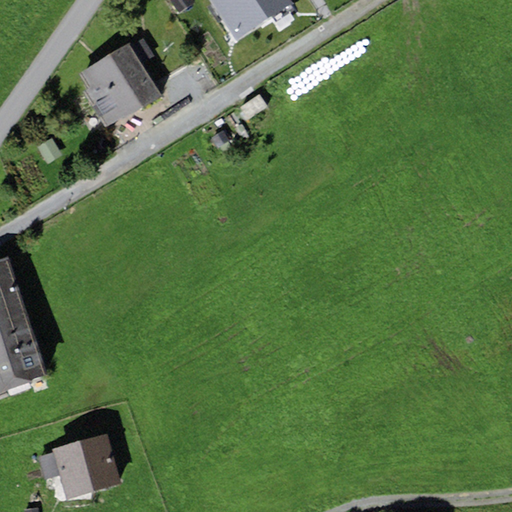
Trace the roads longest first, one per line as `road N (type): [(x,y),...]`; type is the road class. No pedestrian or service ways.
road 1 (tertiary): [(0,122),(87,0)]
road 2 (track): [(364,511),(511,497)]
